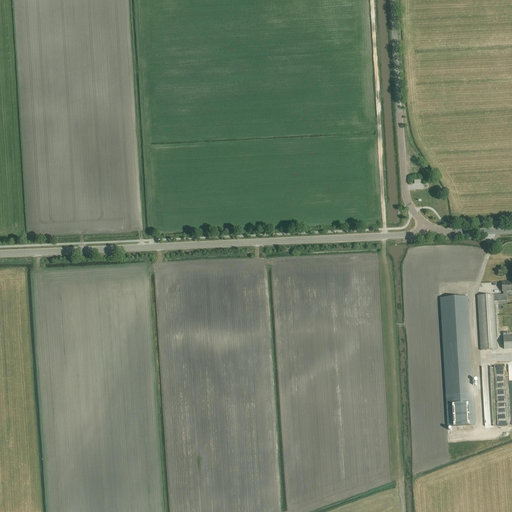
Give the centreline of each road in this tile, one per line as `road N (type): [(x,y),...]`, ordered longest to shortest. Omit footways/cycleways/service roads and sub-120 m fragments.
road 1 (tertiary): [(408,234),(0,254)]
road 2 (track): [(385,236),(372,0)]
road 3 (tertiary): [(423,224),(404,187),(392,0)]
